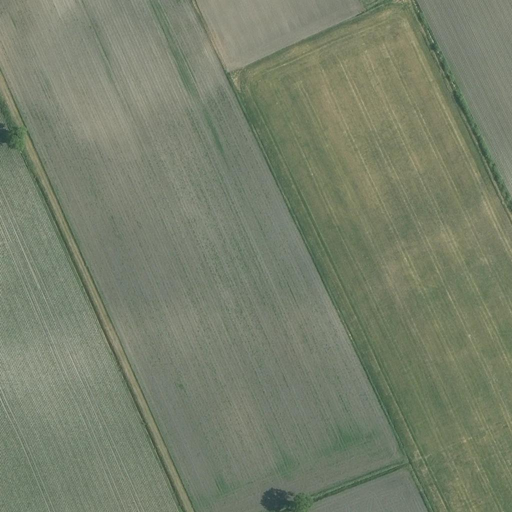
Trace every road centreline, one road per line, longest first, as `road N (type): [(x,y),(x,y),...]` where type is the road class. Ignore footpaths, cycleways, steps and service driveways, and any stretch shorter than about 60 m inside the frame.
road 1 (track): [(0,89),(186,511)]
road 2 (track): [(511,218),(407,0)]
